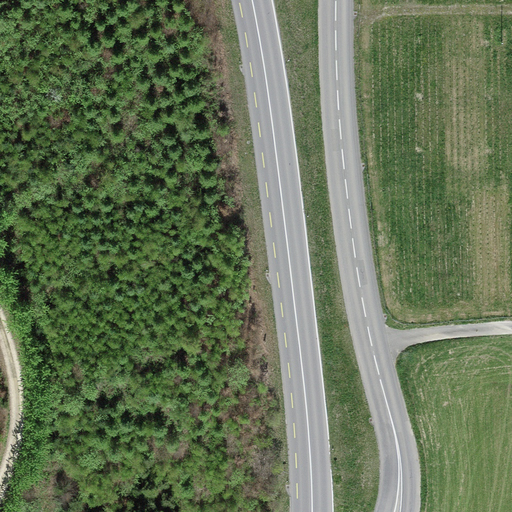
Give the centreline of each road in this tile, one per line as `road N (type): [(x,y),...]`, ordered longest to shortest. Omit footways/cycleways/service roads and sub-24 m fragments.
road 1 (primary): [(250,0),(268,73),(310,436),(311,511)]
road 2 (tertiary): [(400,473),(351,240),(336,0)]
road 3 (track): [(0,315),(20,376),(19,445),(0,486)]
road 4 (track): [(371,346),(431,331),(511,326)]
